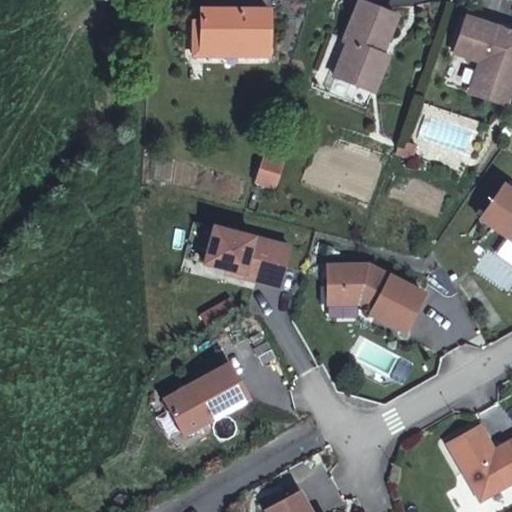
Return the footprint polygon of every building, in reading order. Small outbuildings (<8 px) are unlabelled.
[(328,72),(353,83),(355,77),(370,83),(378,63),(373,61),(376,52),(392,13),(360,0),(354,0),(339,36),(343,38),(328,72)] [(185,7),(185,18),(186,45),(234,45),(234,52),(255,52),(254,7),(185,7)] [(474,86),(506,96),(511,75),(511,30),(509,30),(507,35),(498,32),(500,26),(463,15),(452,49),(482,60),(474,86)] [(186,45),(185,18),(177,18),(177,52),(234,52),(234,45),(186,45)] [(507,35),(509,30),(500,26),(498,32),(507,35)] [(382,54),(376,52),(373,61),(378,63),(382,54)] [(355,77),(353,83),(368,89),(370,83),(355,77)] [(503,104),(506,96),(474,86),(472,92),(503,104)] [(399,145),(397,151),(412,156),(416,143),(405,139),(402,146),(399,145)] [(257,153),(249,177),(268,183),(276,159),(257,153)] [(511,192),(501,185),(477,219),(511,243),(511,192)] [(249,281),(272,287),(283,246),(205,226),(195,263),(250,278),(249,281)] [(362,263),(321,265),(322,286),(335,286),(336,303),(354,303),(354,302),(368,309),(366,313),(401,331),(421,292),(362,263)] [(335,286),(322,286),(322,304),(336,303),(335,286)] [(220,365),(155,402),(176,439),(241,401),(220,365)] [(442,445),(476,503),(511,482),(511,439),(502,446),(505,451),(497,456),(490,454),(475,427),(442,445)] [(301,511),(292,494),(260,511),(301,511)]
